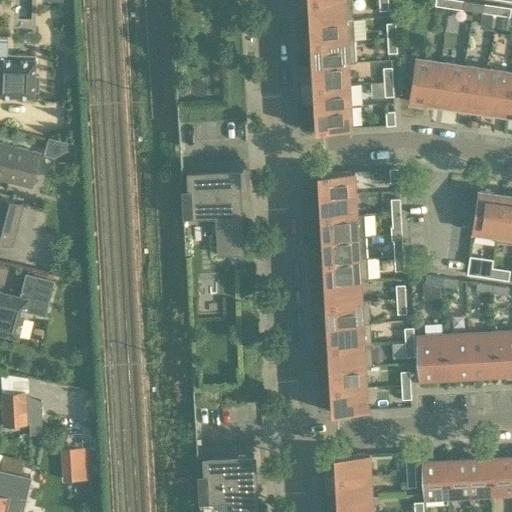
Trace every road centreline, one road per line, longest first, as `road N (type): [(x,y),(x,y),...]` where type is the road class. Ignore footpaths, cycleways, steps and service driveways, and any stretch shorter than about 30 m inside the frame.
road 1 (residential): [(289,434),(272,147)]
road 2 (residential): [(511,157),(399,141),(272,147)]
road 3 (residential): [(511,421),(289,434)]
road 4 (residential): [(272,147),(263,0)]
